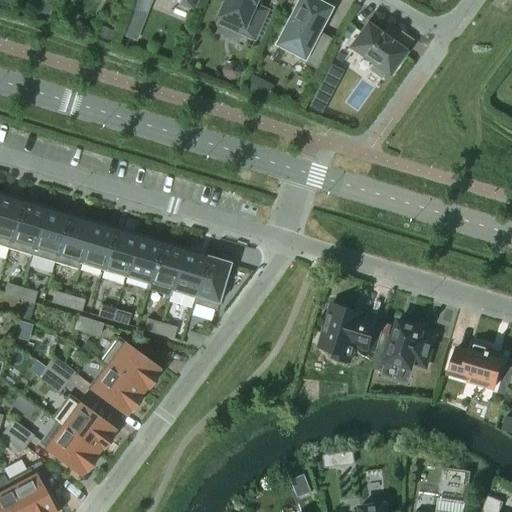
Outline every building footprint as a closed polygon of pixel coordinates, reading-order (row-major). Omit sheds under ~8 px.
[(180,0),(179,4),(193,10),(196,0),(180,0)] [(253,4),(254,0),(223,0),(216,17),(241,28),(238,34),(253,41),(267,11),(253,4)] [(315,32),(327,9),(314,2),(314,0),(299,0),(277,44),(300,56),(298,59),(314,68),(329,40),(315,32)] [(404,52),(365,24),(349,47),(372,64),(368,70),(380,79),(384,73),(387,75),(404,52)] [(334,76),(341,64),(333,59),(326,72),(334,76)] [(0,246),(7,249),(22,200),(0,193),(0,246)] [(30,256),(45,207),(22,200),(7,249),(30,256)] [(53,263),(68,214),(45,207),(30,256),(53,263)] [(76,269),(91,221),(68,214),(53,263),(76,269)] [(101,270),(114,228),(91,221),(76,269),(77,270),(79,263),(101,270)] [(124,277),(137,235),(114,228),(101,270),(124,277)] [(145,290),(160,242),(137,235),(124,277),(147,283),(145,290)] [(168,297),(183,249),(160,242),(145,290),(168,297)] [(191,304),(206,255),(183,249),(168,297),(169,297),(171,291),(193,297),(191,304)] [(215,311),(226,277),(230,263),(206,255),(191,304),(215,311)] [(17,299),(20,288),(6,284),(3,295),(17,299)] [(32,304),(35,292),(20,288),(17,299),(32,304)] [(65,307),(68,296),(54,292),(50,303),(65,307)] [(80,312),(83,300),(68,296),(65,307),(80,312)] [(333,358),(349,363),(354,346),(368,350),(376,321),(352,314),(353,310),(348,308),(349,306),(336,302),(335,304),(331,303),(318,347),(334,352),(333,358)] [(111,321),(114,310),(100,305),(96,317),(111,321)] [(126,325),(129,314),(114,310),(111,321),(126,325)] [(97,337),(101,324),(78,317),(73,329),(97,337)] [(157,335),(160,324),(146,319),(142,330),(157,335)] [(398,320),(386,361),(411,369),(412,363),(425,367),(435,336),(422,332),(423,328),(398,320)] [(172,339),(175,328),(160,324),(157,335),(172,339)] [(198,347),(205,337),(188,332),(185,343),(198,347)] [(159,372),(116,339),(99,361),(143,394),(159,372)] [(456,349),(448,374),(494,388),(504,356),(486,351),(487,348),(472,343),(469,352),(456,349)] [(73,373),(52,357),(45,368),(65,383),(73,373)] [(143,394),(99,361),(99,362),(105,366),(89,388),(127,416),(143,394)] [(65,383),(45,368),(37,378),(58,393),(65,383)] [(115,432),(67,397),(51,419),(98,454),(115,432)] [(511,418),(505,417),(501,430),(511,433),(511,418)] [(98,454),(51,419),(50,420),(54,423),(38,444),(82,476),(98,454)] [(32,436),(11,421),(4,431),(24,446),(32,436)] [(24,446),(4,431),(0,436),(0,443),(17,456),(24,446)] [(52,511),(29,468),(6,480),(3,476),(3,477),(21,511),(52,511)] [(21,511),(3,477),(0,478),(0,511),(21,511)]
